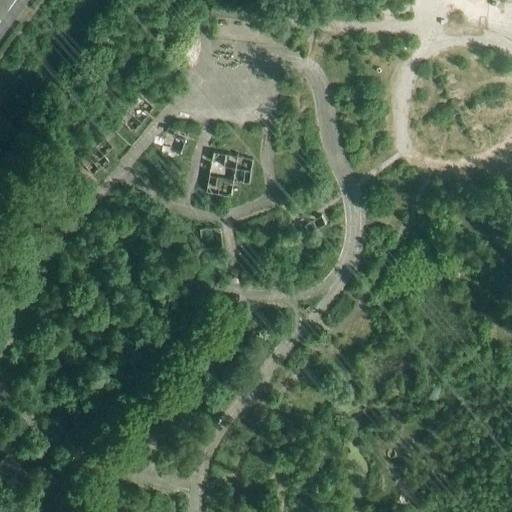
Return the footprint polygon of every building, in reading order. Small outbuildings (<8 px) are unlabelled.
[(272,0),(210,0),(209,12),(282,21),(284,1),(272,0)] [(153,106),(138,92),(117,117),(132,131),(153,106)] [(186,133),(167,127),(154,143),(181,153),(186,133)] [(101,137),(77,160),(91,174),(107,160),(101,153),(109,144),(101,137)] [(251,157),(212,152),(206,191),(230,195),(232,180),(248,183),(251,157)] [(219,227),(199,229),(201,248),(222,248),(219,227)] [(8,457),(0,464),(0,476),(13,490),(27,477),(8,457)]
